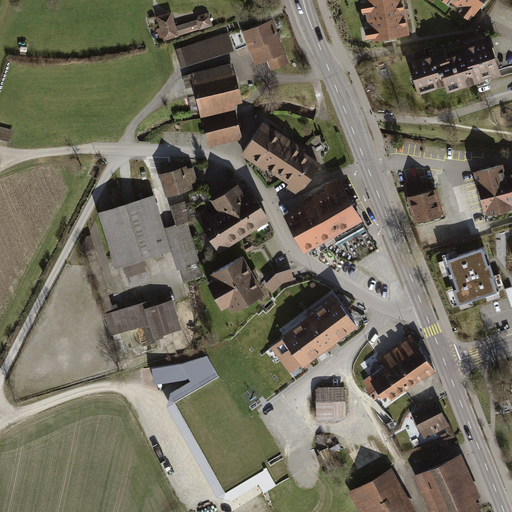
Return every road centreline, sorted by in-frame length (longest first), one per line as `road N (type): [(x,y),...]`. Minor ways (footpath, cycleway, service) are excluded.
road 1 (residential): [(422,303),(386,308),(309,262),(289,245),(246,170),(223,158),(120,149)]
road 2 (primary): [(303,0),(422,303)]
road 3 (unclassified): [(120,149),(0,381)]
road 4 (primary): [(446,365),(504,511)]
